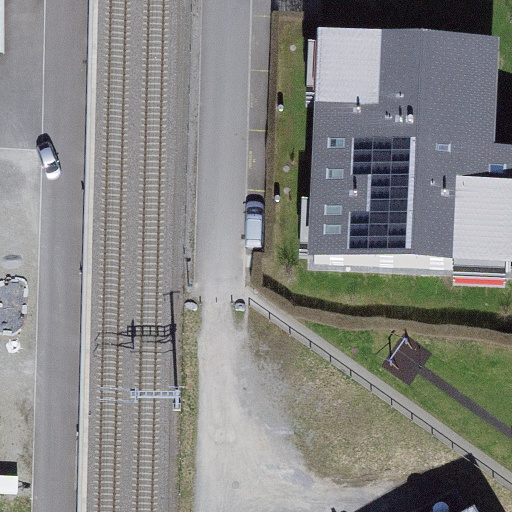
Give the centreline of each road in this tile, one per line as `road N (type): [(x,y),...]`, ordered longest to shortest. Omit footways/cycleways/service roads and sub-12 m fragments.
road 1 (track): [(70,0),(56,511)]
road 2 (track): [(211,511),(222,0)]
